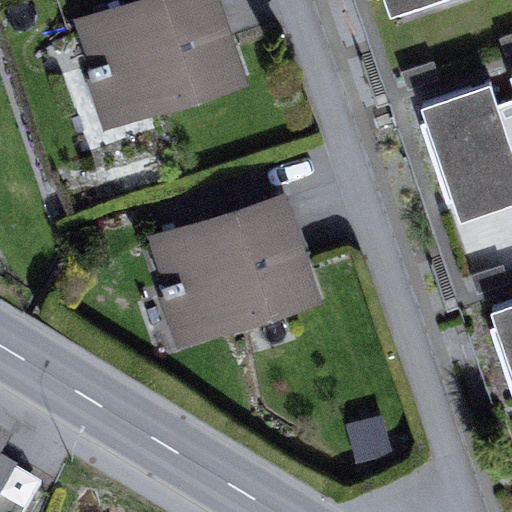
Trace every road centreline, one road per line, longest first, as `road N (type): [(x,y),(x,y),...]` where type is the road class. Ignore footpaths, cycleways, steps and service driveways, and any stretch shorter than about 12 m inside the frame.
road 1 (residential): [(457,511),(463,494),(294,0)]
road 2 (primary): [(272,511),(0,346)]
